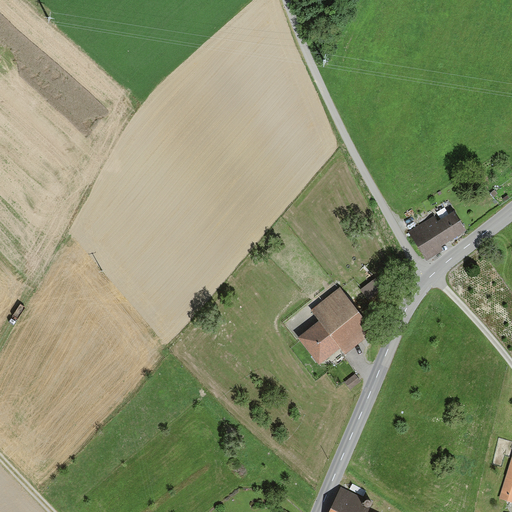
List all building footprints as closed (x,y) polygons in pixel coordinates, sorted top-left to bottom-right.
[(421,260),(462,232),(450,215),(426,231),(420,222),(403,233),(421,260)] [(370,308),(385,296),(368,273),(353,285),(370,308)] [(316,365),(365,325),(338,291),(309,315),(318,326),(298,342),(316,365)] [(498,498),(511,502),(511,462),(507,480),(503,479),(498,498)] [(398,511),(373,498),(370,505),(338,488),(325,511),(398,511)]
